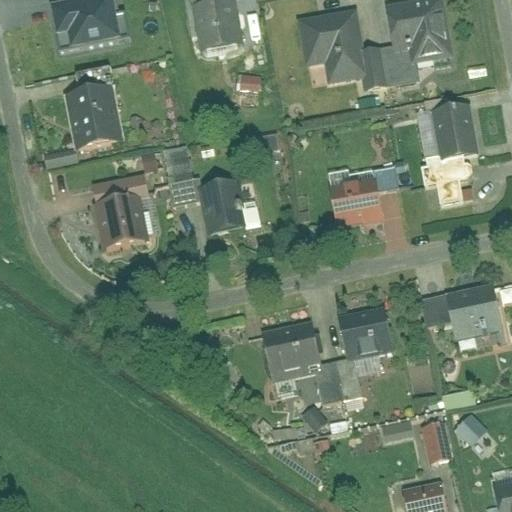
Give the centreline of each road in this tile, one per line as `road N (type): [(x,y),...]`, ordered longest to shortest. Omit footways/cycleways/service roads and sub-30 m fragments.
road 1 (residential): [(511,236),(167,309),(136,311),(57,274)]
road 2 (residential): [(0,61),(30,218),(57,274)]
